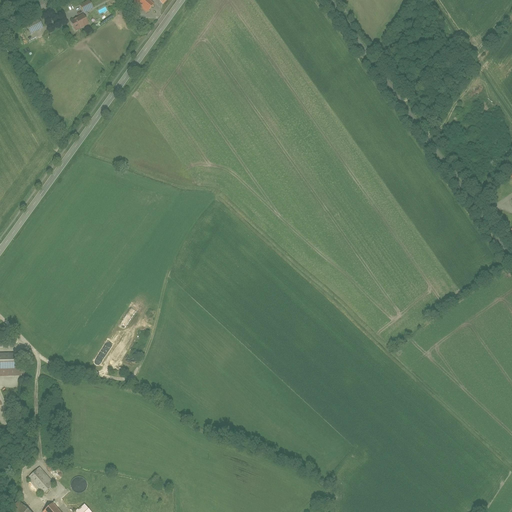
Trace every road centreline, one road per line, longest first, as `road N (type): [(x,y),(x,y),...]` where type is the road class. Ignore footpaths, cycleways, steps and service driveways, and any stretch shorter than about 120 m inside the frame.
road 1 (residential): [(331,0),(511,255)]
road 2 (secondary): [(0,250),(181,0)]
